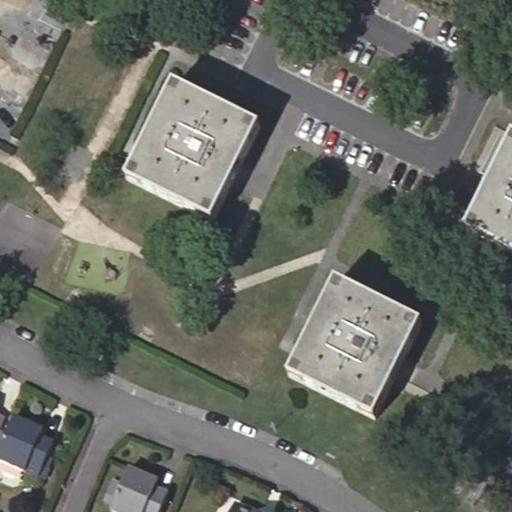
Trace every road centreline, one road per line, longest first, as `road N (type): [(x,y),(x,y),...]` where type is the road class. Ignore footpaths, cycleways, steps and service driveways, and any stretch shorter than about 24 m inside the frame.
road 1 (residential): [(351,511),(283,468),(107,396)]
road 2 (residential): [(107,396),(60,511)]
